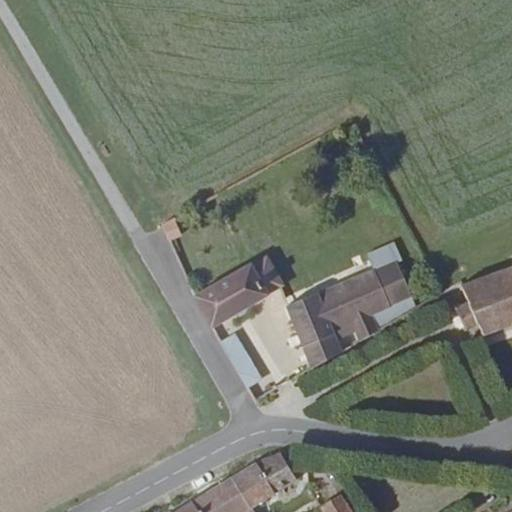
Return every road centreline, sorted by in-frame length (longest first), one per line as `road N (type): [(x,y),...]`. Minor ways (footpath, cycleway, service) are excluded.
road 1 (tertiary): [(109,511),(230,442),(278,431),(450,451),(499,445)]
road 2 (track): [(499,445),(463,340),(248,437)]
